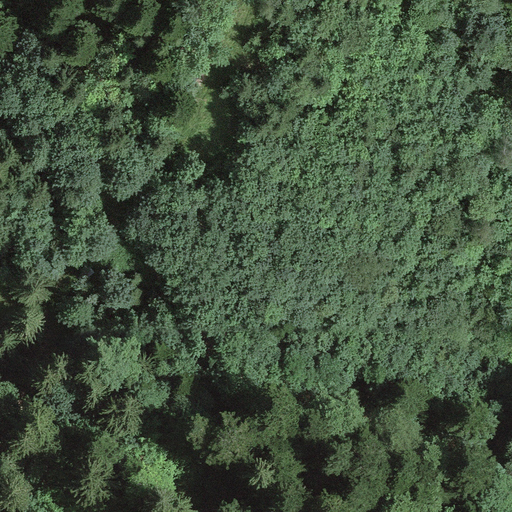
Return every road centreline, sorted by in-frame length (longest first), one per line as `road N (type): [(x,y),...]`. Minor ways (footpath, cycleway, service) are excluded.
road 1 (track): [(112,218),(154,258),(190,345),(206,397),(210,511)]
road 2 (track): [(0,97),(60,179),(112,218)]
